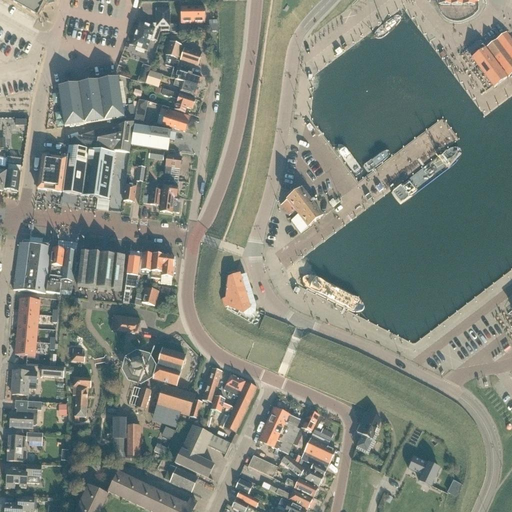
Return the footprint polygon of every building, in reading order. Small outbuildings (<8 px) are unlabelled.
[(8,0),(37,16),(37,17),(39,17),(40,16),(42,12),(42,11),(43,12),(44,10),(46,6),(47,6),(48,5),(50,0),(8,0)] [(193,8),(181,8),(181,24),(193,24),(193,8)] [(205,8),(193,8),(193,24),(205,24),(205,8)] [(135,37),(132,46),(136,48),(135,50),(144,54),(145,51),(147,52),(151,40),(157,42),(160,32),(170,32),(170,10),(157,10),(156,24),(153,24),(151,28),(140,24),(137,33),(136,33),(135,37)] [(511,42),(506,34),(487,49),(508,77),(511,74),(511,42)] [(170,43),(165,58),(168,59),(166,66),(174,69),(171,79),(175,81),(199,88),(202,78),(177,70),(179,63),(177,62),(181,47),(170,43)] [(479,54),(472,59),(494,89),(507,79),(485,50),(485,49),(483,46),(477,51),(479,54)] [(185,50),(181,61),(198,66),(202,53),(193,51),(193,53),(185,50)] [(150,72),(146,85),(159,89),(163,76),(150,72)] [(65,128),(124,119),(118,80),(120,80),(120,79),(57,89),(59,89),(62,110),(65,128)] [(175,81),(174,86),(180,89),(179,93),(196,98),(199,88),(175,81)] [(163,90),(161,95),(162,96),(170,99),(171,98),(179,101),(175,111),(185,114),(187,108),(192,110),(195,101),(180,96),(166,91),(163,90)] [(135,91),(133,97),(140,100),(142,93),(135,91)] [(162,107),(157,124),(185,133),(188,123),(189,118),(168,111),(169,109),(162,107)] [(130,148),(133,128),(134,123),(99,131),(99,132),(69,141),(68,146),(96,150),(129,155),(130,149),(130,148)] [(171,132),(135,126),(132,147),(168,152),(171,132)] [(62,194),(108,200),(114,155),(69,148),(62,194)] [(150,151),(149,158),(163,160),(164,153),(161,153),(154,152),(150,151)] [(42,157),(37,190),(48,192),(60,193),(65,152),(63,153),(63,154),(58,154),(57,159),(42,157)] [(165,181),(174,182),(175,178),(171,178),(172,168),(180,170),(182,158),(168,156),(165,181)] [(5,173),(2,190),(12,192),(11,193),(16,194),(17,192),(18,193),(20,175),(21,167),(8,166),(7,173),(5,173)] [(126,186),(124,202),(134,203),(136,187),(131,186),(132,179),(131,179),(132,176),(130,176),(131,168),(128,168),(126,186)] [(138,168),(136,183),(143,184),(145,169),(138,168)] [(174,182),(165,181),(164,182),(163,192),(152,191),(150,206),(158,207),(158,206),(161,207),(160,212),(173,214),(173,213),(179,214),(181,201),(175,201),(175,197),(177,198),(178,188),(178,184),(174,184),(174,182)] [(301,190),(280,206),(289,217),(291,216),(292,217),(290,219),(292,221),(294,220),(296,221),(293,223),(296,226),(301,233),(322,217),(301,190)] [(48,284),(46,294),(60,296),(60,292),(72,293),(77,253),(76,253),(77,245),(73,244),(59,243),(58,251),(53,250),(51,267),(49,280),(52,281),(51,284),(48,284)] [(19,245),(14,292),(45,295),(51,249),(19,245)] [(97,255),(82,254),(77,298),(90,299),(120,302),(125,259),(97,255)] [(151,277),(152,271),(154,256),(143,255),(141,270),(140,275),(151,277)] [(154,256),(152,271),(159,272),(159,278),(160,278),(160,285),(171,286),(175,258),(154,256)] [(130,259),(123,304),(129,305),(131,288),(137,289),(139,281),(139,278),(138,278),(140,260),(130,259)] [(229,282),(226,299),(229,307),(243,316),(245,316),(251,317),(255,313),(256,307),(246,276),(229,282)] [(138,294),(135,305),(142,307),(142,304),(155,308),(159,293),(146,290),(144,296),(138,294)] [(20,300),(19,314),(39,316),(41,302),(20,300)] [(19,314),(18,328),(38,330),(39,316),(19,314)] [(114,317),(112,332),(126,334),(125,339),(131,340),(132,335),(138,336),(140,320),(114,317)] [(18,328),(17,342),(37,344),(38,330),(18,328)] [(17,342),(15,356),(35,358),(37,344),(17,342)] [(73,350),(72,362),(84,363),(85,360),(85,355),(83,355),(83,351),(73,350)] [(155,375),(153,382),(176,389),(186,358),(163,351),(157,370),(155,375)] [(130,364),(128,372),(132,379),(140,381),(147,377),(149,373),(149,369),(145,362),(137,360),(130,364)] [(42,367),(41,378),(63,380),(64,369),(42,367)] [(202,402),(204,402),(212,405),(222,373),(212,370),(202,402)] [(38,374),(30,374),(14,372),(12,396),(28,398),(28,390),(37,391),(38,374)] [(231,377),(224,392),(238,399),(245,384),(231,377)] [(74,379),(73,397),(76,397),(74,422),(79,423),(79,421),(86,422),(86,419),(87,411),(88,399),(88,389),(91,389),(91,380),(74,379)] [(246,384),(224,430),(235,435),(257,389),(246,384)] [(189,418),(194,402),(196,397),(163,387),(153,418),(152,422),(177,430),(181,416),(189,418)] [(141,393),(136,408),(145,411),(151,392),(142,389),(141,393)] [(215,397),(211,411),(221,414),(225,400),(215,397)] [(194,402),(189,418),(198,421),(203,404),(194,402)] [(38,426),(38,412),(41,412),(42,404),(28,403),(27,411),(17,410),(17,415),(11,415),(10,429),(33,430),(33,427),(35,428),(38,426)] [(276,410),(269,424),(283,430),(289,416),(276,410)] [(303,426),(297,441),(294,446),(302,450),(310,433),(311,434),(319,418),(310,413),(304,426),(303,426)] [(367,415),(357,435),(361,437),(357,446),(359,447),(357,449),(367,453),(382,422),(379,420),(380,419),(375,416),(375,418),(367,415)] [(283,430),(298,437),(300,431),(297,429),(301,422),(289,416),(283,430)] [(113,441),(113,460),(141,460),(141,428),(126,428),(126,420),(120,420),(113,420),(113,441)] [(288,457),(298,437),(283,430),(269,424),(260,444),(288,457)] [(193,428),(182,452),(201,461),(208,447),(226,455),(231,445),(193,428)] [(322,435),(331,440),(333,435),(324,431),(322,435)] [(315,432),(311,441),(317,443),(318,442),(321,435),(315,432)] [(27,434),(27,443),(29,443),(29,447),(42,448),(42,444),(43,435),(27,434)] [(321,435),(318,442),(328,447),(331,440),(322,435),(321,435)] [(28,449),(24,449),(24,439),(9,438),(8,462),(27,463),(28,449)] [(336,453),(317,443),(311,441),(310,440),(304,454),(330,466),(336,453)] [(154,453),(163,457),(167,449),(158,445),(154,453)] [(214,467),(201,461),(182,452),(176,465),(208,480),(214,467)] [(323,480),(330,466),(304,454),(301,459),(299,463),(312,469),(310,472),(309,471),(306,476),(303,474),(301,479),(319,488),(321,485),(322,485),(324,480),(323,480)] [(249,468),(273,480),(277,472),(278,469),(254,457),(249,468)] [(301,479),(303,474),(304,472),(287,458),(282,464),(300,480),(301,479)] [(414,459),(409,471),(422,477),(420,482),(432,488),(440,470),(428,464),(428,465),(414,459)] [(7,472),(7,485),(7,490),(15,490),(15,486),(21,486),(21,489),(27,490),(27,485),(40,486),(40,478),(41,478),(42,467),(27,466),(27,474),(23,474),(23,473),(7,472)] [(171,467),(165,481),(192,494),(198,480),(171,467)] [(277,472),(273,480),(278,482),(282,474),(277,472)] [(117,476),(109,493),(110,493),(117,497),(118,494),(124,497),(123,500),(131,503),(132,501),(138,504),(137,506),(145,510),(146,507),(152,510),(150,511),(193,511),(197,504),(190,501),(185,511),(180,508),(180,506),(172,503),(172,504),(166,501),(166,500),(158,496),(158,498),(152,495),(153,493),(145,489),(144,491),(138,488),(139,487),(131,483),(130,484),(124,482),(125,480),(117,476)] [(253,486),(240,480),(236,490),(248,496),(253,486)] [(299,481),(297,485),(288,480),(285,485),(287,486),(314,499),(318,490),(299,481)] [(453,482),(447,494),(456,498),(462,486),(453,482)] [(271,487),(269,492),(308,511),(312,502),(293,493),(291,497),(271,487)] [(81,509),(79,511),(97,511),(99,510),(101,511),(105,503),(103,502),(105,496),(108,497),(108,496),(91,488),(91,489),(92,490),(90,496),(88,495),(84,503),(86,504),(83,509),(81,509)] [(240,493),(237,499),(256,508),(259,502),(240,493)] [(3,509),(2,511),(33,511),(34,499),(18,499),(18,506),(5,505),(5,509),(3,509)] [(236,501),(232,508),(239,511),(246,511),(248,507),(236,501)] [(303,511),(282,501),(279,506),(287,510),(285,511),(303,511)] [(50,508),(49,511),(61,511),(61,509),(62,503),(51,503),(51,508),(50,508)]
